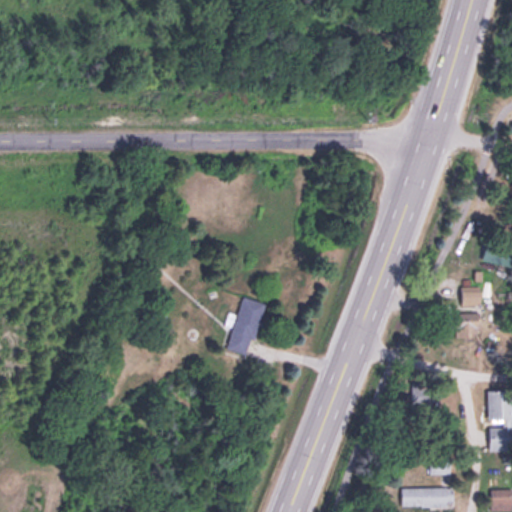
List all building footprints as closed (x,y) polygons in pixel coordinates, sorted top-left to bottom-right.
[(509,266),(511,254),(511,247),(486,239),(480,257),(509,266)] [(460,303),(480,303),(480,284),(460,284),(460,303)] [(263,300),(241,294),(226,347),(249,353),(263,300)] [(454,334),(478,334),(478,310),(454,310),(454,334)] [(439,405),(439,380),(410,380),(410,405),(439,405)] [(486,417),(503,417),(503,424),(487,424),(487,449),(511,448),(511,387),(486,388),(486,417)] [(449,472),(449,455),(428,455),(428,472),(449,472)] [(452,484),(398,484),(398,504),(452,504),(452,484)] [(511,487),(497,487),(497,505),(511,505),(511,487)]
